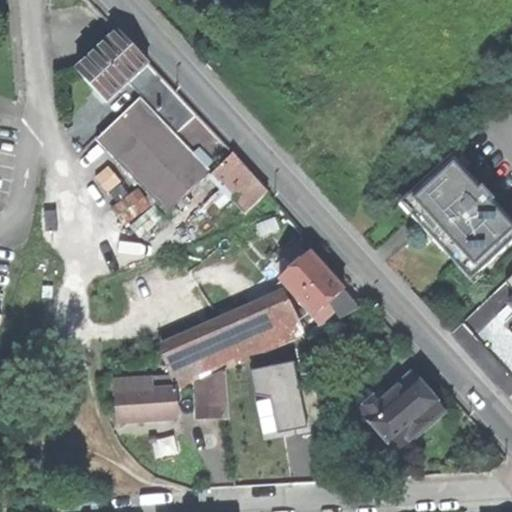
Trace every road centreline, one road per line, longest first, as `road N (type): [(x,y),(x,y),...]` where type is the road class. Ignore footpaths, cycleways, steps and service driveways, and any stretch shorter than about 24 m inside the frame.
road 1 (residential): [(122,0),(511,427)]
road 2 (residential): [(511,482),(96,511)]
road 3 (residential): [(0,227),(13,224),(33,130),(29,0)]
road 4 (unknown): [(106,300),(117,310),(151,307),(306,202)]
